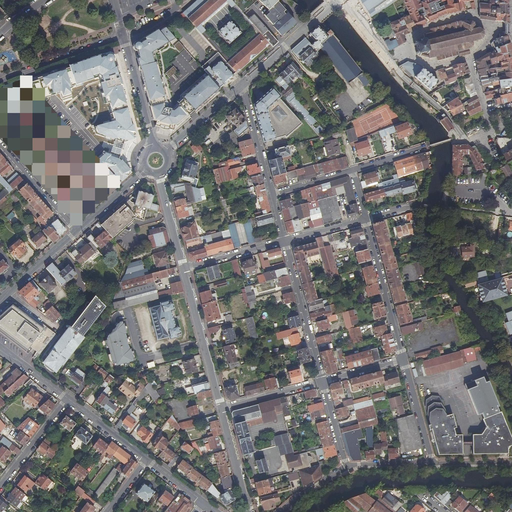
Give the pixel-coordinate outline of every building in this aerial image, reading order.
[(231,6),(232,5),(235,3),(231,0),(197,0),(183,13),(190,21),(201,33),(204,30),(205,30),(199,24),(226,0),(231,6)] [(231,0),(235,3),(243,12),(248,7),(256,0),(260,0),(269,8),(276,1),(277,0),(231,0)] [(278,1),(278,0),(277,0),(276,1),(287,12),(286,13),(294,22),(297,25),(298,24),(291,17),(291,12),(284,4),(278,1)] [(360,0),(368,11),(383,0),(360,0)] [(383,0),(368,11),(371,16),(394,3),(399,0),(383,0)] [(406,26),(409,34),(416,31),(419,30),(418,28),(429,24),(425,15),(422,16),(419,9),(425,7),(422,0),(407,0),(413,14),(400,19),(401,20),(404,27),(406,26)] [(426,0),(424,1),(432,22),(440,18),(440,17),(449,14),(461,12),(459,3),(458,0),(426,0)] [(459,0),(462,11),(467,10),(465,2),(475,0),(459,0)] [(280,34),(284,30),(294,22),(286,13),(287,12),(276,1),(269,8),(276,16),(275,17),(274,16),(273,17),(274,18),(271,21),(273,24),(273,25),(280,34)] [(235,3),(232,5),(256,33),(258,35),(261,33),(249,20),(243,12),(235,3)] [(488,10),(488,14),(493,14),(493,13),(493,3),(491,3),(479,3),(480,10),(486,10),(488,10)] [(509,3),(500,3),(500,7),(497,7),(497,3),(493,3),(493,13),(495,13),(509,14),(509,9),(509,6),(509,3)] [(276,16),(269,8),(264,13),(271,21),(274,18),(273,17),(274,16),(275,17),(276,16)] [(488,14),(488,10),(486,10),(480,10),(480,19),(495,22),(495,13),(493,13),(493,14),(488,14)] [(176,17),(183,26),(190,21),(183,13),(176,17)] [(509,20),(509,14),(495,13),(495,22),(504,22),(505,25),(509,25),(509,20)] [(279,41),(255,14),(249,20),(261,33),(269,43),(273,46),(279,41)] [(242,29),(232,17),(220,28),(230,40),(242,29)] [(407,41),(408,40),(406,36),(409,34),(406,26),(404,27),(401,20),(390,24),(396,40),(390,42),(389,40),(385,42),(389,49),(391,50),(407,41)] [(464,21),(463,22),(462,21),(452,24),(449,25),(448,24),(447,24),(447,25),(443,26),(443,25),(442,25),(442,26),(436,28),(436,27),(435,27),(434,28),(431,29),(432,33),(429,33),(427,33),(427,34),(425,34),(424,34),(425,38),(422,39),(422,41),(418,42),(418,41),(416,41),(416,43),(414,43),(415,46),(417,45),(418,51),(416,52),(416,54),(419,53),(419,56),(421,56),(429,58),(431,57),(436,56),(438,60),(451,57),(458,56),(459,57),(464,56),(464,57),(466,56),(465,55),(470,54),(468,48),(472,47),(473,46),(473,45),(473,44),(473,43),(480,41),(481,42),(482,40),(484,37),(486,37),(486,36),(487,36),(486,35),(485,35),(484,29),(482,30),(480,29),(480,28),(479,27),(478,28),(475,27),(475,26),(476,26),(476,25),(475,25),(474,24),(475,23),(474,23),(472,23),(473,22),(472,21),(471,22),(470,22),(468,22),(467,21),(465,22),(464,21)] [(292,30),(297,25),(294,22),(284,30),(287,33),(292,30)] [(172,109),(172,107),(167,86),(166,86),(164,87),(161,76),(159,68),(157,69),(152,53),(163,45),(176,38),(164,25),(154,31),(142,39),(139,41),(137,41),(135,42),(133,48),(134,49),(135,50),(137,56),(139,67),(140,66),(141,70),(140,70),(149,101),(149,102),(150,102),(151,105),(150,106),(154,120),(157,121),(156,126),(160,127),(161,125),(170,127),(169,129),(170,129),(174,130),(175,125),(177,126),(189,115),(179,104),(174,109),(172,109)] [(66,26),(62,37),(73,40),(77,29),(66,26)] [(329,32),(326,34),(323,30),(321,32),(317,27),(308,35),(325,54),(348,84),(357,77),(362,84),(368,80),(367,79),(360,70),(332,34),(329,32)] [(220,54),(223,52),(204,30),(201,33),(218,51),(220,54)] [(228,58),(223,52),(220,54),(235,71),(236,72),(269,43),(261,33),(258,35),(230,60),(228,58)] [(230,60),(258,35),(256,33),(228,58),(230,60)] [(510,45),(508,38),(509,37),(509,36),(509,33),(500,33),(500,38),(496,39),(494,41),(496,42),(498,42),(501,47),(510,45)] [(297,45),(291,51),(298,59),(299,58),(302,61),(301,62),(302,64),(304,63),(303,64),(304,65),(305,65),(309,69),(322,58),(319,55),(304,38),(297,45)] [(179,52),(184,47),(179,41),(173,46),(179,52)] [(494,51),(495,52),(497,51),(497,53),(495,54),(498,62),(499,63),(499,64),(501,64),(502,64),(500,59),(504,58),(503,55),(511,52),(510,45),(501,47),(498,42),(496,42),(494,41),(491,44),(494,51)] [(152,53),(157,69),(159,68),(155,53),(164,47),(163,45),(152,53)] [(220,54),(218,51),(201,66),(207,73),(218,85),(220,87),(233,75),(233,74),(235,71),(220,54)] [(492,65),(499,63),(498,62),(495,54),(495,52),(494,51),(488,54),(490,59),(492,64),(492,65)] [(97,161),(118,185),(132,172),(122,161),(121,162),(119,160),(120,155),(121,156),(124,144),(125,140),(128,139),(128,140),(137,138),(133,125),(131,125),(130,120),(132,120),(130,113),(129,113),(127,109),(129,109),(127,101),(125,95),(125,94),(124,91),(122,85),(123,85),(120,74),(120,73),(119,73),(117,66),(118,66),(116,59),(116,56),(115,55),(113,53),(111,52),(109,53),(103,54),(70,65),(70,66),(71,70),(65,72),(65,71),(59,73),(58,69),(43,74),(28,79),(26,80),(36,92),(52,87),(54,95),(63,92),(64,97),(73,94),(70,87),(96,78),(95,76),(99,75),(102,76),(103,82),(101,83),(104,98),(109,97),(115,121),(97,126),(99,134),(117,135),(110,155),(105,154),(97,161)] [(502,64),(504,63),(504,60),(511,57),(511,56),(511,55),(511,52),(503,55),(504,58),(500,59),(502,64)] [(485,61),(490,59),(488,54),(487,55),(476,61),(478,71),(485,69),(486,71),(494,69),(492,65),(492,64),(487,66),(485,61)] [(511,57),(504,60),(504,63),(502,64),(501,64),(502,67),(505,66),(505,65),(511,62),(511,57)] [(399,66),(399,68),(402,72),(403,71),(408,76),(410,76),(411,75),(430,92),(439,82),(428,73),(419,65),(408,61),(399,66)] [(486,71),(487,76),(491,76),(496,74),(501,73),(505,72),(505,74),(511,72),(511,62),(505,65),(505,66),(502,67),(500,68),(494,69),(486,71)] [(284,90),(281,93),(318,135),(323,130),(319,125),(315,128),(312,125),(316,121),(310,114),(303,107),(300,104),(297,100),(296,100),(295,99),(297,96),(287,84),(295,77),(297,77),(299,75),(300,72),(292,63),(287,67),(288,68),(279,76),(279,77),(276,80),(284,90)] [(455,75),(455,77),(469,73),(468,68),(467,63),(456,66),(452,68),(454,73),(455,75)] [(173,66),(165,73),(169,78),(178,70),(173,66)] [(485,69),(478,71),(478,73),(479,78),(487,76),(486,71),(485,69)] [(447,78),(444,70),(437,72),(441,82),(444,81),(447,80),(447,78)] [(505,72),(501,73),(502,79),(503,78),(503,80),(511,78),(511,72),(505,74),(505,72)] [(179,104),(189,115),(220,87),(218,85),(207,73),(180,95),(181,98),(178,102),(178,103),(179,104)] [(480,81),(481,86),(499,81),(501,81),(500,77),(497,78),(496,74),(491,76),(491,79),(488,80),(487,76),(479,78),(480,81)] [(446,85),(449,84),(457,81),(455,77),(455,75),(447,78),(447,80),(444,81),(445,85),(446,85)] [(467,95),(469,95),(470,99),(476,96),(473,86),(470,76),(462,79),(467,95)] [(496,87),(499,86),(499,89),(511,86),(511,78),(503,80),(501,81),(499,81),(481,86),(483,93),(486,92),(485,88),(491,86),(491,87),(496,86),(496,87)] [(511,86),(499,89),(500,96),(511,92),(511,86)] [(273,88),(254,105),(264,142),(284,136),(286,138),(302,124),(280,99),(281,97),(273,88)] [(494,90),(486,92),(483,93),(484,97),(485,100),(495,97),(497,97),(497,96),(498,96),(498,95),(496,95),(496,96),(495,96),(494,90)] [(91,179),(62,145),(42,123),(36,128),(32,123),(37,118),(36,116),(38,113),(35,102),(28,95),(16,92),(6,97),(0,105),(0,113),(0,118),(7,127),(18,131),(22,129),(23,131),(29,126),(37,135),(31,140),(52,163),(41,172),(51,183),(54,180),(56,182),(58,180),(60,178),(63,176),(69,183),(64,188),(69,194),(64,198),(70,203),(78,205),(86,204),(93,199),(87,192),(104,178),(103,177),(99,172),(91,179)] [(511,92),(500,96),(500,98),(494,99),(496,105),(511,101),(511,92)] [(465,102),(467,106),(465,108),(469,115),(470,117),(481,110),(478,103),(476,96),(470,99),(465,102)] [(443,108),(448,113),(449,112),(459,105),(457,98),(443,108)] [(461,111),(459,105),(449,112),(453,117),(461,111)] [(248,128),(246,120),(244,119),(235,109),(231,113),(229,112),(225,116),(231,123),(232,122),(233,124),(234,123),(238,127),(234,131),(239,136),(248,128)] [(443,114),(438,120),(448,132),(451,130),(454,128),(449,120),(448,119),(447,118),(445,116),(443,114)] [(395,132),(394,130),(388,131),(389,136),(395,134),(398,143),(412,139),(408,128),(395,132)] [(359,133),(356,134),(354,129),(347,131),(350,143),(359,141),(361,140),(359,133)] [(502,154),(505,162),(511,157),(511,155),(511,154),(511,147),(509,149),(503,138),(497,138),(497,139),(499,147),(502,154)] [(240,146),(237,147),(237,149),(240,148),(252,145),(251,140),(239,143),(240,146)] [(328,156),(340,153),(336,140),(324,143),(328,156)] [(351,147),(355,146),(359,156),(371,152),(367,141),(359,143),(359,141),(350,143),(351,147)] [(196,154),(202,149),(196,143),(190,148),(196,154)] [(469,155),(477,170),(485,170),(482,165),(488,164),(476,149),(477,148),(475,146),(472,148),(470,146),(468,144),(456,145),(453,145),(452,176),(462,176),(463,155),(469,155)] [(243,158),(255,155),(254,151),(252,145),(240,148),(243,158)] [(277,159),(282,157),(283,157),(290,155),(288,146),(287,146),(275,150),(277,159)] [(430,169),(426,153),(420,155),(402,161),(393,164),(397,175),(398,179),(399,179),(403,178),(430,169)] [(287,172),(296,170),(295,166),(285,168),(282,157),(277,159),(269,161),(271,168),(273,176),(287,172)] [(349,167),(346,157),(318,164),(313,165),(316,176),(332,171),(349,167)] [(227,161),(228,166),(242,163),(241,161),(239,161),(238,158),(227,161)] [(198,163),(187,160),(182,175),(194,179),(194,178),(198,163)] [(0,199),(14,187),(23,180),(16,172),(6,181),(1,177),(12,168),(7,162),(0,168),(0,182),(5,188),(0,191),(0,199)] [(511,173),(504,163),(497,168),(505,177),(511,173)] [(256,165),(247,167),(249,176),(260,173),(258,168),(257,168),(256,165)] [(312,177),(316,176),(313,165),(304,168),(306,173),(307,179),(312,177)] [(222,183),(232,180),(229,170),(228,166),(213,171),(217,184),(222,183)] [(241,171),(240,167),(229,170),(232,180),(238,179),(236,172),(241,171)] [(296,170),(287,172),(287,174),(288,178),(298,175),(296,170)] [(284,175),(287,174),(287,172),(273,176),(274,181),(275,184),(286,181),(284,175)] [(368,187),(368,185),(378,182),(376,173),(363,176),(365,181),(361,182),(362,189),(368,187)] [(181,179),(191,182),(190,184),(195,203),(197,202),(207,200),(204,188),(199,189),(196,188),(198,179),(194,178),(194,179),(182,175),(181,179)] [(250,182),(252,182),(254,188),(263,185),(261,179),(260,175),(251,178),(251,180),(250,180),(250,182)] [(339,180),(330,182),(334,196),(336,195),(346,193),(344,183),(351,181),(350,179),(347,177),(339,180)] [(401,185),(400,181),(399,179),(398,179),(391,181),(383,183),(384,189),(384,190),(386,196),(390,195),(403,192),(401,185)] [(14,187),(18,191),(26,184),(24,181),(23,180),(14,187)] [(351,181),(344,183),(346,193),(351,210),(347,211),(348,218),(360,215),(353,191),(351,181)] [(325,184),(327,190),(323,192),(321,185),(318,186),(305,189),(307,197),(308,203),(317,200),(334,196),(330,182),(325,184)] [(415,190),(413,183),(413,182),(404,184),(401,185),(403,192),(404,195),(415,192),(415,190)] [(378,188),(379,190),(384,189),(383,183),(379,184),(368,187),(362,189),(363,191),(378,188)] [(36,195),(31,189),(28,186),(26,184),(18,191),(28,202),(36,195)] [(173,199),(176,208),(186,205),(195,203),(190,184),(170,187),(172,193),(173,193),(172,190),(174,190),(175,193),(185,191),(189,202),(186,203),(186,200),(181,201),(180,198),(173,199)] [(254,188),(247,189),(247,192),(254,190),(257,198),(258,198),(266,195),(265,190),(263,185),(254,188)] [(366,202),(386,197),(386,196),(384,190),(364,195),(366,202)] [(149,210),(156,212),(158,206),(151,204),(154,195),(148,194),(149,192),(145,191),(144,193),(138,191),(134,203),(132,202),(129,200),(124,204),(124,203),(120,207),(130,218),(131,217),(143,221),(147,210),(149,210)] [(46,231),(44,229),(42,231),(48,237),(52,243),(65,232),(65,227),(60,221),(57,218),(49,226),(45,222),(47,220),(46,219),(53,213),(43,202),(36,195),(28,202),(39,215),(37,218),(41,223),(40,224),(43,227),(44,226),(46,228),(47,230),(46,231)] [(266,195),(258,198),(263,216),(271,214),(268,204),(266,195)] [(324,225),(342,220),(337,200),(336,195),(334,196),(317,200),(324,225)] [(282,210),(295,206),(292,198),(280,201),(281,204),(282,210)] [(300,217),(301,218),(310,216),(311,221),(309,221),(310,225),(309,225),(310,228),(314,227),(324,225),(317,200),(308,203),(295,206),(298,217),(300,217)] [(179,218),(189,216),(186,205),(176,208),(178,216),(179,218)] [(295,206),(282,210),(285,222),(294,220),(293,218),(298,217),(295,206)] [(112,238),(132,220),(130,218),(120,207),(116,210),(117,211),(101,225),(106,230),(112,238)] [(6,216),(10,223),(17,219),(13,212),(6,216)] [(263,216),(261,216),(256,218),(257,224),(256,224),(256,225),(258,225),(258,228),(274,224),(273,222),(271,214),(263,216)] [(250,219),(243,221),(249,245),(256,243),(255,239),(252,225),(250,219)] [(294,220),(285,222),(288,232),(290,233),(296,232),(301,231),(298,219),(294,220)] [(189,227),(181,229),(182,231),(185,241),(198,237),(194,222),(188,224),(189,227)] [(376,235),(379,246),(389,244),(384,222),(373,225),(373,227),(376,235)] [(231,225),(228,225),(229,229),(231,237),(231,239),(234,249),(241,247),(235,224),(231,225)] [(411,225),(396,229),(399,237),(413,233),(411,225)] [(148,236),(151,249),(171,244),(167,230),(167,229),(163,227),(149,231),(150,235),(148,236)] [(90,229),(84,235),(90,242),(96,249),(99,246),(101,248),(112,238),(106,230),(95,239),(91,234),(93,233),(90,229)] [(229,229),(222,231),(224,239),(231,237),(229,229)] [(363,229),(350,233),(352,238),(365,235),(363,229)] [(48,237),(42,231),(39,233),(38,232),(30,239),(36,247),(48,237)] [(352,238),(350,233),(348,233),(349,239),(347,239),(350,249),(359,246),(367,244),(365,235),(352,238)] [(219,242),(215,243),(207,245),(207,244),(212,242),(210,234),(206,235),(200,237),(202,243),(204,242),(205,244),(205,246),(204,246),(204,249),(188,253),(190,259),(192,260),(218,253),(222,252),(225,251),(234,249),(231,239),(227,241),(226,240),(223,241),(219,242)] [(322,261),(325,272),(337,269),(333,253),(330,245),(329,242),(328,235),(321,237),(323,248),(318,249),(322,261)] [(198,237),(185,241),(186,247),(202,243),(200,237),(198,237)] [(23,247),(24,246),(19,240),(8,250),(13,256),(14,254),(18,258),(26,251),(23,247)] [(100,258),(101,260),(104,257),(96,249),(90,242),(78,252),(75,249),(71,253),(84,267),(88,263),(89,264),(94,259),(96,262),(100,258)] [(295,247),(293,250),(294,254),(300,275),(302,284),(312,281),(313,281),(308,265),(322,261),(318,249),(317,242),(295,247)] [(462,257),(473,255),(471,243),(468,244),(469,247),(460,248),(462,257)] [(367,244),(359,246),(360,251),(356,252),(359,264),(370,261),(368,254),(367,249),(368,249),(367,244)] [(383,261),(393,258),(389,244),(379,246),(380,254),(383,261)] [(282,253),(281,249),(279,248),(271,250),(267,251),(269,257),(282,253)] [(165,251),(153,255),(154,260),(156,267),(158,266),(159,272),(170,269),(165,251)] [(131,264),(144,261),(142,252),(128,255),(131,264)] [(393,258),(383,261),(384,266),(385,271),(397,268),(395,260),(396,260),(395,258),(393,258)] [(237,259),(232,261),(236,276),(237,276),(241,275),(237,259)] [(242,263),(245,274),(249,273),(249,274),(255,273),(254,267),(256,267),(256,264),(253,264),(252,259),(245,261),(246,262),(242,263)] [(0,274),(8,267),(2,260),(0,261),(0,274)] [(144,261),(131,264),(133,271),(124,274),(121,282),(148,276),(144,261)] [(424,275),(421,262),(420,262),(414,264),(418,277),(424,275)] [(46,268),(64,289),(67,286),(64,282),(68,279),(61,272),(52,263),(49,266),(46,268)] [(266,281),(278,278),(288,275),(286,268),(285,263),(278,265),(280,269),(270,271),(270,270),(266,271),(267,272),(264,273),(266,281)] [(77,273),(69,264),(61,272),(68,279),(68,280),(77,273)] [(220,278),(217,265),(206,268),(209,280),(220,278)] [(373,265),(362,268),(367,287),(378,284),(375,274),(373,265)] [(151,274),(152,275),(153,281),(168,277),(168,275),(178,272),(177,267),(170,269),(159,272),(151,274)] [(390,290),(402,287),(397,268),(385,271),(388,281),(390,290)] [(330,276),(334,275),(338,274),(337,269),(325,272),(326,277),(327,277),(330,276)] [(258,283),(266,281),(264,273),(263,273),(256,275),(258,283)] [(38,282),(48,293),(57,286),(47,275),(38,282)] [(158,298),(157,293),(153,281),(152,275),(148,276),(121,282),(125,298),(112,302),(111,304),(109,312),(114,310),(130,306),(158,298)] [(290,282),(288,275),(278,278),(280,286),(290,283),(290,282)] [(502,276),(477,283),(483,302),(486,301),(508,295),(502,276)] [(19,292),(28,302),(35,307),(39,302),(37,301),(39,298),(35,296),(41,290),(33,280),(26,286),(25,287),(19,292)] [(171,289),(157,293),(158,298),(172,295),(179,293),(183,292),(181,281),(170,284),(171,289)] [(307,302),(318,299),(317,298),(316,298),(312,281),(302,284),(305,293),(307,302)] [(378,284),(367,287),(365,287),(368,297),(381,294),(380,293),(378,284)] [(395,308),(406,305),(402,287),(390,290),(393,298),(395,308)] [(245,290),(246,292),(248,301),(254,299),(256,299),(254,292),(251,293),(250,289),(245,290)] [(200,296),(202,303),(213,301),(210,290),(199,293),(200,296)] [(293,293),(283,296),(284,299),(285,304),(295,302),(294,296),(293,293)] [(105,307),(95,295),(88,305),(71,327),(69,326),(48,353),(49,354),(43,362),(55,371),(62,363),(63,364),(84,337),(83,337),(105,307)] [(326,306),(329,305),(327,297),(319,299),(320,301),(326,300),(327,303),(325,303),(326,306)] [(44,304),(48,310),(45,312),(49,316),(53,321),(60,315),(51,305),(53,303),(49,299),(44,304)] [(309,311),(322,308),(320,301),(319,299),(318,299),(307,302),(309,311)] [(207,322),(220,318),(215,300),(213,301),(202,303),(205,313),(207,322)] [(168,301),(159,303),(160,306),(148,310),(157,340),(168,337),(169,340),(178,337),(177,335),(181,334),(179,325),(175,326),(171,311),(175,310),(173,303),(169,304),(168,301)] [(383,302),(372,305),(375,319),(386,316),(385,311),(383,302)] [(51,330),(20,307),(18,309),(13,305),(0,316),(0,329),(27,350),(30,345),(39,352),(50,337),(47,336),(51,330)] [(312,320),(315,319),(322,318),(332,315),(329,305),(326,306),(325,306),(326,311),(318,313),(318,312),(310,314),(312,320)] [(400,326),(411,323),(406,305),(395,308),(398,317),(400,326)] [(348,329),(353,328),(350,317),(348,311),(342,313),(346,330),(348,329)] [(298,312),(287,315),(290,329),(296,328),(302,326),(298,313),(298,312)] [(336,314),(332,315),(322,318),(322,320),(316,321),(318,332),(330,329),(328,321),(337,319),(336,314)] [(224,317),(226,324),(233,322),(231,315),(224,317)] [(358,324),(356,315),(355,315),(350,317),(353,328),(354,328),(354,325),(358,324)] [(252,317),(246,319),(251,339),(258,338),(252,317)] [(118,322),(105,339),(106,340),(105,341),(107,348),(108,348),(109,354),(111,362),(112,362),(112,363),(113,364),(115,363),(116,366),(132,361),(131,359),(133,359),(130,349),(128,349),(124,334),(126,333),(123,323),(121,324),(121,322),(118,322)] [(401,329),(403,336),(423,330),(422,323),(401,329)] [(376,337),(381,336),(388,334),(385,325),(374,328),(376,337)] [(354,328),(353,328),(357,343),(360,342),(363,341),(359,326),(354,328)] [(295,345),(296,351),(307,347),(306,343),(300,344),(296,328),(290,329),(286,330),(276,333),(277,339),(288,337),(290,342),(291,346),(295,345)] [(348,329),(352,344),(357,343),(353,328),(348,329)] [(226,344),(235,341),(232,329),(223,331),(226,344)] [(388,334),(381,336),(382,338),(386,354),(396,351),(394,344),(391,333),(388,334)] [(332,340),(330,334),(316,338),(318,344),(332,340)] [(235,349),(233,344),(223,347),(229,368),(241,365),(240,360),(237,361),(234,349),(235,349)] [(421,364),(424,377),(434,374),(464,365),(463,363),(477,359),(474,350),(473,346),(458,350),(459,352),(421,364)] [(300,363),(311,360),(309,355),(307,347),(296,351),(297,352),(300,363)] [(340,347),(336,348),(340,362),(345,361),(343,354),(342,354),(340,347)] [(381,360),(380,356),(377,348),(365,351),(365,349),(359,350),(362,365),(373,362),(381,360)] [(326,373),(328,374),(333,373),(337,372),(334,362),(336,362),(335,358),(333,358),(331,349),(329,350),(328,350),(320,352),(326,373)] [(359,350),(355,351),(355,353),(352,354),(352,355),(346,357),(349,368),(355,367),(362,365),(359,350)] [(415,356),(417,361),(433,356),(431,351),(415,356)] [(186,374),(197,371),(194,359),(183,362),(186,374)] [(478,414),(462,383),(488,373),(484,359),(424,377),(426,399),(431,395),(440,396),(453,414),(462,434),(479,434),(484,427),(478,414)] [(0,370),(0,374),(11,365),(6,361),(1,365),(3,368),(0,370)] [(414,378),(423,376),(419,362),(410,364),(414,378)] [(0,394),(1,394),(23,374),(16,368),(11,372),(13,374),(0,385),(0,394)] [(113,378),(100,368),(97,372),(105,378),(104,380),(105,381),(102,385),(106,388),(107,386),(113,378)] [(79,384),(85,376),(77,369),(70,378),(79,384)] [(288,372),(291,384),(298,382),(302,381),(299,369),(288,372)] [(368,386),(385,382),(382,371),(375,373),(365,376),(368,386)] [(387,376),(384,377),(385,382),(386,385),(401,381),(398,372),(391,374),(391,373),(387,374),(387,376)] [(5,399),(7,397),(12,393),(12,392),(28,377),(23,374),(1,394),(4,397),(3,398),(5,399)] [(353,390),(368,386),(365,376),(359,377),(350,380),(353,390)] [(187,377),(173,381),(175,385),(175,386),(187,383),(186,380),(187,380),(187,377)] [(471,389),(486,383),(486,382),(483,377),(469,383),(469,385),(470,388),(471,389)] [(279,387),(278,384),(278,382),(277,379),(274,379),(274,378),(264,380),(267,390),(272,389),(279,387)] [(24,384),(27,388),(34,382),(30,379),(24,384)] [(131,399),(134,395),(137,398),(145,387),(140,383),(136,388),(124,380),(117,389),(131,399)] [(349,397),(352,396),(347,380),(343,381),(345,388),(347,388),(349,397)] [(150,381),(145,387),(156,402),(160,397),(153,386),(150,381)] [(482,413),(484,418),(499,412),(497,406),(499,406),(489,381),(486,382),(486,383),(471,389),(470,388),(469,385),(469,383),(466,384),(478,414),(482,413)] [(183,390),(184,394),(184,396),(195,393),(210,389),(208,382),(185,388),(185,389),(183,390)] [(351,405),(353,404),(354,404),(353,401),(352,399),(343,401),(344,404),(341,405),(340,400),(341,399),(340,396),(338,396),(337,394),(343,393),(340,382),(336,383),(331,385),(330,387),(335,409),(351,405)] [(248,395),(264,391),(262,383),(244,388),(246,396),(248,395)] [(225,387),(227,399),(230,400),(239,398),(235,385),(225,387)] [(106,388),(96,401),(103,407),(108,401),(109,399),(105,395),(110,388),(107,386),(106,388)] [(34,407),(38,402),(42,405),(47,401),(31,389),(23,399),(34,407)] [(210,389),(195,393),(196,396),(197,396),(198,399),(211,395),(210,389)] [(315,396),(314,390),(305,392),(304,392),(306,399),(315,396)] [(389,398),(392,410),(396,409),(398,415),(405,413),(402,403),(403,403),(401,395),(389,398)] [(456,434),(454,427),(456,427),(453,414),(450,414),(448,416),(443,413),(444,411),(445,409),(444,402),(440,396),(431,395),(426,399),(425,406),(430,424),(429,425),(430,430),(432,429),(434,439),(438,454),(463,454),(462,445),(462,441),(462,434),(456,434)] [(53,409),(55,406),(49,399),(47,401),(42,405),(40,407),(47,415),(53,409)] [(356,416),(358,425),(360,429),(374,425),(378,424),(378,421),(375,410),(372,400),(372,399),(354,404),(353,404),(355,413),(356,416)] [(282,413),(278,400),(256,407),(259,418),(261,424),(271,422),(275,425),(277,422),(275,415),(282,413)] [(321,400),(316,401),(315,402),(316,405),(312,406),(312,407),(308,408),(309,413),(324,409),(323,405),(321,400)] [(113,414),(118,408),(108,401),(103,407),(113,414)] [(136,407),(132,404),(116,425),(121,429),(123,424),(124,423),(131,428),(136,422),(129,417),(136,407)] [(189,415),(198,413),(196,405),(187,407),(189,415)] [(349,409),(352,408),(351,405),(335,409),(338,418),(348,415),(347,408),(348,408),(349,409)] [(244,422),(259,418),(256,407),(231,413),(233,425),(231,426),(244,422)] [(314,417),(315,416),(316,418),(321,416),(325,415),(325,414),(324,409),(309,413),(311,420),(314,420),(314,417)] [(501,412),(499,412),(484,418),(483,418),(486,426),(486,427),(485,428),(482,433),(481,434),(479,434),(472,434),(473,441),(473,445),(473,454),(507,453),(508,453),(508,449),(511,446),(511,445),(511,438),(508,428),(505,421),(501,412)] [(178,423),(172,414),(167,421),(179,430),(181,427),(178,423)] [(413,414),(397,419),(400,453),(422,447),(418,434),(413,414)] [(69,431),(75,423),(65,416),(59,424),(69,431)] [(34,433),(39,426),(28,418),(17,428),(30,438),(34,433)] [(208,433),(206,434),(207,437),(217,435),(222,433),(219,425),(218,419),(209,422),(212,431),(207,432),(208,433)] [(190,427),(188,420),(178,423),(181,427),(182,429),(190,427)] [(316,424),(319,435),(330,432),(328,425),(327,421),(316,424)] [(253,453),(244,422),(232,427),(239,457),(243,456),(253,453)] [(149,432),(139,424),(134,430),(138,433),(137,433),(143,438),(142,439),(146,442),(152,435),(151,434),(152,434),(152,433),(150,432),(149,432)] [(342,433),(360,429),(358,425),(341,429),(341,431),(342,433)] [(74,435),(85,444),(92,436),(81,427),(74,435)] [(30,438),(17,428),(15,429),(20,433),(15,438),(24,445),(30,438)] [(348,457),(352,461),(363,460),(361,453),(357,438),(362,437),(360,429),(342,433),(345,445),(348,457)] [(319,435),(322,446),(321,447),(321,448),(322,448),(333,444),(331,438),(330,432),(319,435)] [(287,433),(272,437),(276,446),(279,457),(293,452),(287,433)] [(0,434),(0,442),(16,456),(20,450),(0,434)] [(166,447),(170,442),(160,435),(152,445),(157,448),(158,447),(163,451),(166,447)] [(210,449),(220,446),(217,435),(207,437),(203,438),(204,441),(208,440),(210,449)] [(42,442),(48,447),(51,443),(45,438),(42,442)] [(102,454),(108,446),(99,439),(93,447),(102,454)] [(108,458),(105,462),(106,463),(113,454),(119,447),(114,444),(112,441),(108,446),(102,454),(98,459),(100,461),(107,452),(109,454),(107,457),(108,458)] [(36,449),(36,450),(43,455),(44,453),(51,459),(56,453),(48,447),(42,442),(36,449)] [(186,442),(181,447),(189,453),(193,448),(186,442)] [(203,456),(195,443),(192,445),(194,447),(200,457),(203,456)] [(387,443),(383,443),(374,444),(374,451),(374,454),(381,454),(380,450),(388,450),(387,443)] [(322,448),(324,453),(325,459),(336,456),(336,453),(333,444),(322,448)] [(316,450),(319,449),(318,446),(294,453),(294,456),(307,452),(316,450)] [(119,447),(113,454),(126,465),(130,459),(132,457),(124,451),(119,447)] [(171,461),(176,455),(166,447),(163,451),(161,454),(171,461)] [(10,454),(2,448),(0,449),(0,461),(2,463),(10,454)] [(397,450),(388,450),(388,458),(394,458),(398,458),(397,450)] [(223,451),(214,453),(217,465),(226,463),(223,451)] [(176,455),(171,461),(168,465),(171,468),(179,457),(176,455)] [(265,458),(253,462),(257,475),(268,472),(265,458)] [(123,472),(122,473),(127,477),(137,464),(130,459),(126,465),(124,467),(122,470),(123,472)] [(183,460),(178,467),(188,475),(193,468),(193,467),(184,460),(183,460)] [(76,463),(69,471),(81,481),(88,472),(76,463)] [(226,463),(217,465),(220,478),(229,475),(226,463)] [(122,470),(124,467),(120,464),(116,470),(114,468),(94,494),(92,493),(93,492),(87,488),(85,491),(81,496),(93,505),(94,506),(99,500),(122,470)] [(300,479),(301,483),(322,479),(319,466),(287,474),(289,481),(300,479)] [(198,471),(197,472),(193,468),(188,475),(187,475),(197,483),(203,476),(200,474),(201,473),(198,471)] [(33,484),(35,485),(36,484),(35,483),(24,475),(17,485),(25,492),(28,488),(29,489),(33,484)] [(36,484),(44,490),(46,487),(49,489),(54,483),(51,481),(43,475),(39,480),(37,480),(35,483),(36,484)] [(230,488),(232,487),(229,475),(220,478),(224,489),(230,488)] [(203,476),(197,483),(207,490),(212,483),(203,476)] [(257,483),(256,483),(257,489),(269,486),(269,485),(273,484),(272,479),(257,483)] [(147,502),(155,492),(144,483),(136,494),(147,502)] [(219,496),(221,495),(218,491),(213,483),(212,483),(207,490),(204,493),(208,496),(211,493),(216,496),(218,498),(220,497),(219,496)] [(85,491),(77,486),(74,490),(81,496),(85,491)] [(270,493),(269,486),(257,489),(259,496),(270,493)] [(26,495),(16,487),(11,493),(21,501),(26,495)] [(221,495),(219,496),(220,497),(225,505),(227,505),(235,500),(236,496),(230,489),(224,493),(221,495)] [(449,500),(455,494),(452,492),(449,494),(449,493),(445,497),(437,490),(433,495),(436,498),(444,505),(449,500)] [(165,505),(172,496),(165,491),(158,500),(165,505)] [(489,492),(486,496),(492,501),(495,496),(489,492)] [(21,501),(11,493),(6,499),(16,507),(21,501)] [(187,511),(191,508),(191,502),(187,499),(179,493),(175,499),(165,511),(187,511)] [(369,511),(383,511),(386,509),(373,499),(365,493),(343,504),(353,511),(357,511),(362,506),(369,511)] [(88,508),(85,506),(80,511),(91,511),(92,511),(90,510),(93,505),(81,496),(79,499),(89,507),(88,508)] [(459,511),(466,503),(458,496),(451,505),(459,511)] [(272,497),(260,500),(261,505),(263,505),(264,511),(265,510),(266,511),(268,511),(268,510),(274,508),(273,502),(274,502),(272,497)] [(380,500),(375,497),(373,499),(386,509),(388,507),(380,500)] [(383,497),(380,500),(388,507),(394,511),(399,504),(393,499),(390,502),(383,497)] [(106,506),(99,500),(94,506),(101,511),(106,506)]
